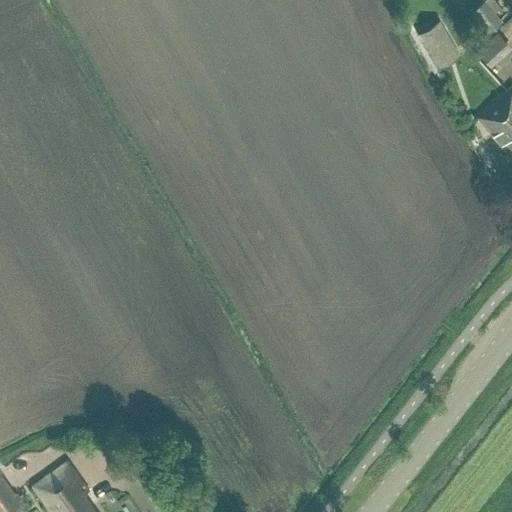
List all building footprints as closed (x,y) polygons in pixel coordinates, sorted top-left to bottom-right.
[(479,0),(468,9),(486,32),(502,19),(485,0),(479,0)] [(489,66),(511,46),(497,29),(495,31),(494,30),(475,46),(477,48),(475,50),(489,66)] [(511,83),(476,115),(511,155),(511,83)] [(95,511),(82,492),(87,489),(66,459),(32,484),(51,511),(95,511)] [(0,511),(9,511),(23,503),(0,469),(0,511)]
